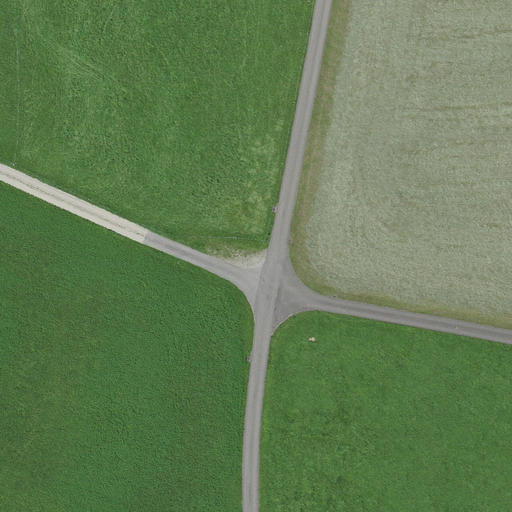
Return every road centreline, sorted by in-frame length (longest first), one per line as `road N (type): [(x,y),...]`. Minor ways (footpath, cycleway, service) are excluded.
road 1 (track): [(511,339),(271,294),(0,172)]
road 2 (track): [(251,511),(254,402),(327,0)]
